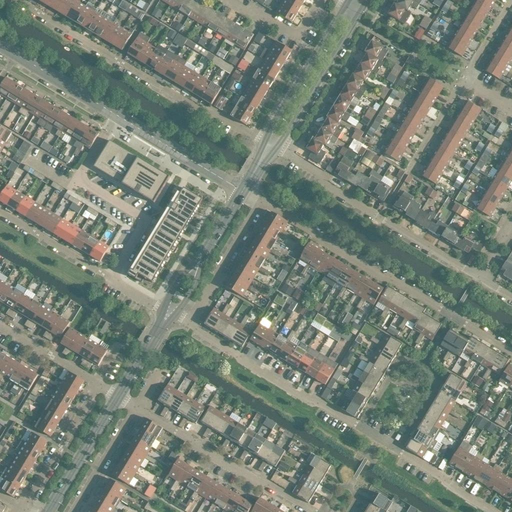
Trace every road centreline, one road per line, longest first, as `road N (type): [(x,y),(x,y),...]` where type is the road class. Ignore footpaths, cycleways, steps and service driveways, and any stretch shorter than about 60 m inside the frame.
road 1 (residential): [(189,325),(496,511)]
road 2 (residential): [(511,351),(260,200)]
road 3 (residential): [(271,145),(17,0)]
road 4 (residential): [(271,145),(478,276)]
road 5 (residential): [(314,511),(136,407)]
road 6 (tertiary): [(347,1),(272,126),(271,145)]
road 7 (tertiary): [(271,145),(362,10)]
road 8 (residential): [(78,178),(145,218),(110,280)]
road 9 (residential): [(243,190),(117,115)]
road 10 (residential): [(23,509),(97,383)]
road 11 (residential): [(189,325),(260,200)]
road 12 (residential): [(117,115),(0,44)]
road 13 (tertiary): [(48,511),(119,396)]
road 14 (residential): [(110,280),(0,212)]
road 15 (residential): [(227,0),(298,37),(320,0)]
road 16 (residential): [(72,511),(136,407)]
